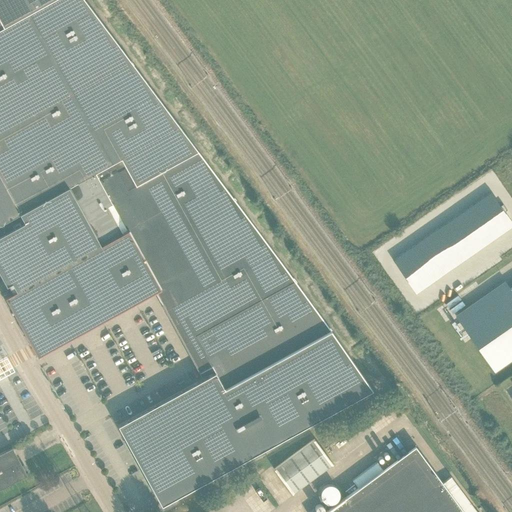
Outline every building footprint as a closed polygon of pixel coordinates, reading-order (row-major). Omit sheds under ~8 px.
[(0,0),(0,235),(8,251),(6,260),(9,266),(5,279),(35,334),(36,335),(37,336),(38,338),(40,339),(41,340),(42,340),(43,341),(44,341),(46,342),(47,342),(48,342),(49,342),(51,342),(52,342),(53,342),(54,342),(55,341),(56,341),(57,341),(57,340),(58,340),(59,339),(103,315),(154,287),(201,373),(213,366),(216,371),(204,378),(118,425),(162,504),(180,495),(372,389),(333,328),(84,0),(0,0)] [(491,192),(393,260),(416,293),(511,226),(511,222),(504,211),(507,210),(503,204),(500,206),(491,192)] [(511,357),(511,285),(460,322),(494,371),(511,357)] [(272,471),(291,495),(331,464),(312,440),(272,471)] [(0,488),(27,473),(12,446),(0,452),(0,488)] [(357,489),(326,511),(475,511),(448,476),(440,482),(412,446),(381,470),(374,463),(351,481),(357,489)] [(329,484),(326,485),(323,486),(321,489),(320,492),(320,495),(320,498),(322,500),(324,502),(327,503),(331,503),(334,502),(336,500),(338,498),(338,495),(338,492),(337,489),(334,486),(332,485),(329,484)]
